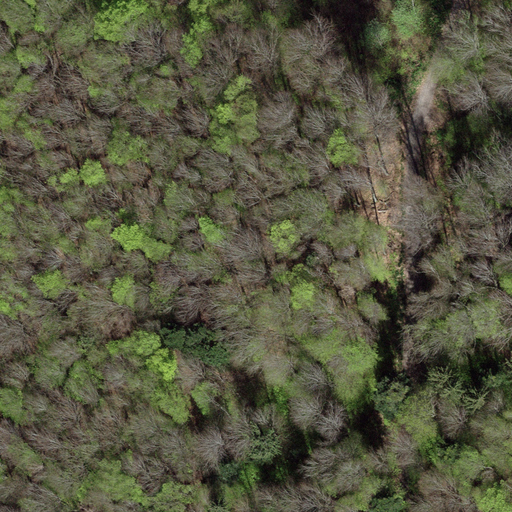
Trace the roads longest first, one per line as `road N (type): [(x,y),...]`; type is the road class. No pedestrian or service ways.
road 1 (track): [(511,234),(463,295),(441,340),(406,450),(403,511)]
road 2 (track): [(511,87),(462,110),(443,107),(437,89),(458,0)]
